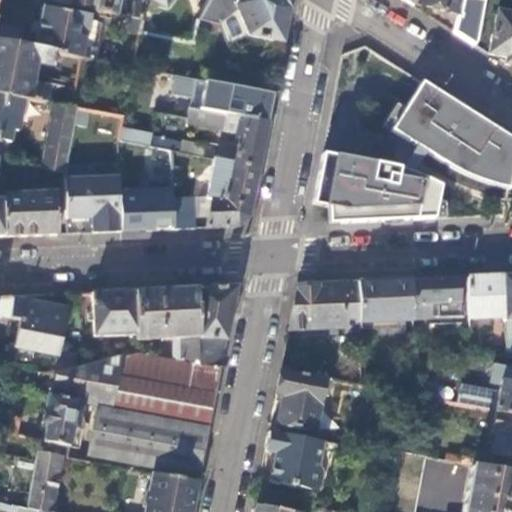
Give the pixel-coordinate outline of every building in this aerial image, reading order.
[(67,0),(66,5),(93,10),(94,0),(67,0)] [(94,0),(93,10),(93,12),(140,20),(144,0),(135,0),(134,3),(117,0),(94,0)] [(225,0),(207,0),(207,2),(221,9),(225,2),(225,0)] [(238,0),(235,7),(244,37),(278,44),(285,9),(280,0),(238,0)] [(411,0),(410,5),(455,16),(456,16),(459,0),(411,0)] [(459,0),(456,16),(455,16),(451,33),(472,46),(481,1),(479,1),(479,0),(459,0)] [(207,2),(197,21),(215,25),(224,46),(244,37),(235,7),(225,2),(221,9),(207,2)] [(87,17),(38,8),(31,49),(58,55),(84,59),(85,53),(81,52),(87,21),(87,17)] [(511,18),(493,15),(486,55),(502,58),(502,65),(511,67),(511,18)] [(102,23),(87,21),(81,52),(85,53),(84,59),(83,60),(94,62),(102,23)] [(17,29),(0,26),(0,43),(14,46),(17,29)] [(14,46),(0,43),(0,96),(18,99),(35,103),(40,103),(40,102),(43,88),(26,85),(30,65),(55,69),(58,55),(31,49),(14,46)] [(266,106),(268,94),(190,80),(184,110),(187,110),(210,114),(263,118),(266,106)] [(511,155),(511,138),(418,81),(386,131),(412,147),(420,153),(438,164),(447,169),(459,174),(472,180),(486,184),(493,187),(505,190),(507,183),(511,155)] [(0,141),(5,143),(7,130),(12,131),(18,99),(0,96),(0,141)] [(45,119),(36,169),(60,174),(62,165),(74,109),(40,102),(40,103),(35,103),(33,117),(45,119)] [(187,110),(184,124),(217,130),(217,127),(222,128),(221,132),(225,133),(225,137),(235,139),(232,154),(227,153),(228,148),(216,146),(214,161),(254,169),(259,143),(263,118),(210,114),(187,110)] [(118,141),(149,146),(152,132),(121,126),(118,141)] [(203,147),(181,143),(179,154),(200,159),(203,147)] [(420,153),(412,147),(397,171),(403,173),(407,174),(420,153)] [(397,171),(324,156),(316,207),(328,209),(329,224),(430,220),(436,187),(407,174),(403,173),(397,171)] [(249,191),(254,169),(214,161),(211,161),(203,198),(208,199),(246,207),(249,191)] [(113,178),(60,180),(62,219),(88,218),(89,234),(117,233),(114,192),(113,178)] [(142,183),(142,191),(114,192),(117,233),(148,231),(148,229),(170,228),(169,200),(169,181),(142,183)] [(0,230),(0,238),(29,236),(54,235),(52,192),(0,195),(0,230)] [(170,228),(171,231),(191,230),(189,199),(169,200),(170,228)] [(244,219),(246,207),(208,199),(202,229),(217,229),(233,228),(244,219)] [(511,276),(500,277),(501,318),(501,322),(511,321),(511,276)] [(501,318),(500,277),(478,278),(466,278),(466,320),(501,318)] [(458,304),(457,279),(431,280),(408,281),(411,320),(430,319),(430,312),(435,312),(435,319),(458,318),(458,304)] [(411,320),(408,281),(381,282),(354,283),(356,330),(396,329),(396,323),(411,321),(411,320)] [(356,330),(354,283),(317,285),(294,286),(285,330),(342,328),(342,335),(356,335),(356,330)] [(192,290),(196,361),(196,367),(216,369),(223,335),(231,293),(230,288),(192,290)] [(179,362),(196,361),(192,290),(164,291),(133,292),(135,335),(136,341),(178,339),(179,362)] [(135,335),(133,292),(105,294),(88,294),(90,337),(135,335)] [(46,306),(48,296),(22,297),(9,298),(6,321),(14,322),(10,348),(54,356),(55,354),(64,310),(46,306)] [(0,367),(7,369),(10,348),(0,346),(0,319),(6,321),(9,298),(0,297),(0,367)] [(50,377),(80,369),(74,356),(62,360),(60,356),(55,354),(54,356),(50,377)] [(216,369),(196,367),(136,355),(118,359),(107,409),(93,406),(83,457),(195,478),(203,439),(213,385),(216,369)] [(107,409),(118,359),(80,369),(50,377),(46,398),(74,403),(93,406),(107,409)] [(497,366),(489,365),(485,384),(493,386),(497,366)] [(511,369),(497,366),(493,386),(497,387),(496,395),(458,388),(454,406),(490,413),(511,417),(511,369)] [(326,389),(327,381),(324,381),(277,371),(273,396),(279,397),(277,404),(273,425),(311,432),(320,388),(326,389)] [(74,403),(46,398),(44,398),(38,425),(42,425),(39,440),(37,440),(34,454),(59,458),(61,459),(67,430),(71,431),(75,411),(72,411),(74,403)] [(511,461),(511,417),(490,413),(486,435),(492,436),(488,456),(511,461)] [(309,465),(313,443),(265,433),(262,450),(261,454),(270,455),(265,482),(303,489),(310,484),(313,471),(309,465)] [(468,468),(477,469),(480,454),(461,450),(458,466),(468,468)] [(410,511),(421,459),(393,453),(392,458),(381,511),(410,511)] [(42,511),(48,511),(59,458),(34,454),(23,508),(30,510),(37,511),(42,511)] [(511,511),(511,507),(511,475),(477,469),(468,468),(459,511),(511,511)] [(188,511),(189,508),(194,484),(147,475),(139,511),(188,511)]
